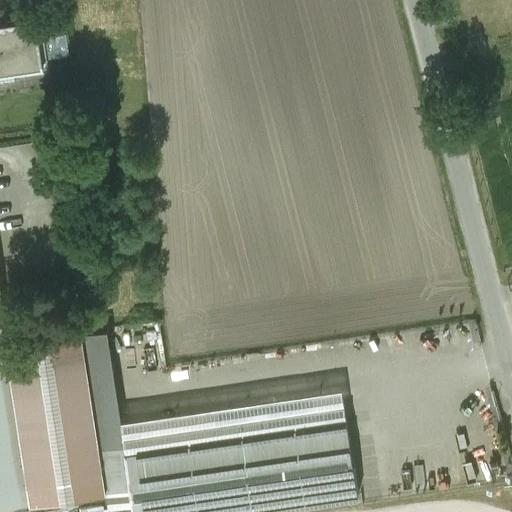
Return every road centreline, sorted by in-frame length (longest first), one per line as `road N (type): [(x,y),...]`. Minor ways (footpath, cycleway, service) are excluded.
road 1 (unknown): [(511,368),(64,362)]
road 2 (unclassified): [(418,0),(511,370)]
